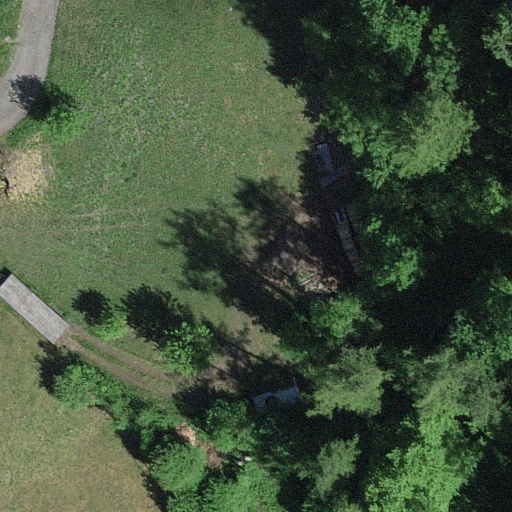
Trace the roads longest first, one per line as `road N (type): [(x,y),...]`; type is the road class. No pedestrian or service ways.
road 1 (track): [(0,283),(85,341),(161,374),(230,384),(394,338),(506,248)]
road 2 (track): [(0,116),(30,77),(43,0)]
